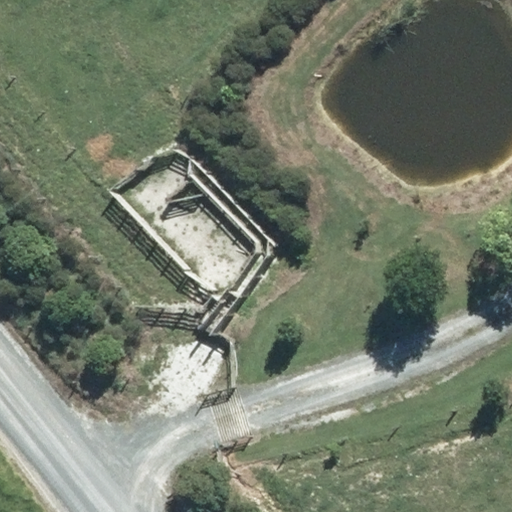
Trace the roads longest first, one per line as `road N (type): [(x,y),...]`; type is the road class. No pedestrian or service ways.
road 1 (track): [(77,490),(385,393),(511,331)]
road 2 (unclassified): [(95,511),(0,394)]
